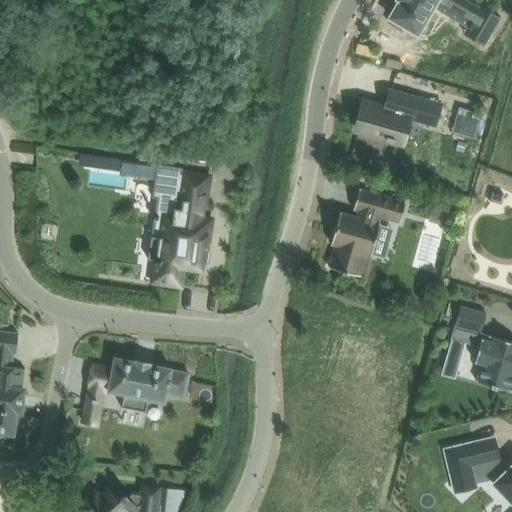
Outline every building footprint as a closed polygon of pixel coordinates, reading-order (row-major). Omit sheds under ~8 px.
[(391,18),(389,22),(402,30),(404,26),(418,34),(434,7),(448,15),(469,27),(465,34),(484,45),(492,31),(501,17),(481,6),(480,8),(465,0),(400,0),(390,18),(391,18)] [(364,101),(356,129),(386,138),(387,139),(394,141),(395,141),(395,140),(403,143),(410,118),(425,122),(431,101),(391,90),(386,108),(364,101)] [(459,107),(457,113),(475,118),(477,112),(459,107)] [(158,164),(153,197),(176,201),(173,216),(170,216),(167,238),(152,236),(149,259),(156,260),(155,263),(156,263),(153,282),(182,286),(184,267),(202,269),(207,235),(210,235),(212,220),(202,218),(204,205),(205,205),(209,178),(182,174),(183,168),(158,164)] [(372,255),(380,224),(379,223),(381,217),(401,222),(406,202),(360,189),(354,209),(359,210),(357,217),(340,212),(332,244),(336,245),(330,267),(339,270),(339,271),(347,273),(348,272),(361,276),(367,254),(372,255)] [(0,324),(9,325),(9,307),(0,306),(0,324)] [(461,306),(451,339),(467,343),(470,329),(481,332),(487,313),(461,306)] [(10,433),(14,434),(16,412),(22,412),(25,389),(22,388),(25,369),(12,367),(14,353),(17,353),(19,333),(0,331),(0,436),(9,438),(10,433)] [(481,339),(475,362),(482,364),(477,382),(491,386),(491,387),(497,389),(497,387),(511,391),(511,389),(511,341),(490,335),(488,341),(481,339)] [(90,387),(88,398),(102,401),(105,390),(125,394),(122,407),(146,412),(149,399),(165,402),(167,394),(185,398),(190,373),(170,369),(170,368),(151,364),(151,363),(133,359),(133,361),(114,357),(111,368),(93,365),(89,387),(90,387)] [(476,441),(445,449),(452,478),(474,473),(483,470),(495,482),(494,483),(511,501),(511,511),(511,465),(510,468),(501,459),(481,463),(476,441)] [(134,511),(141,506),(140,511),(157,511),(160,488),(143,486),(142,494),(132,493),(127,498),(113,483),(99,495),(95,491),(76,508),(79,511),(134,511)]
